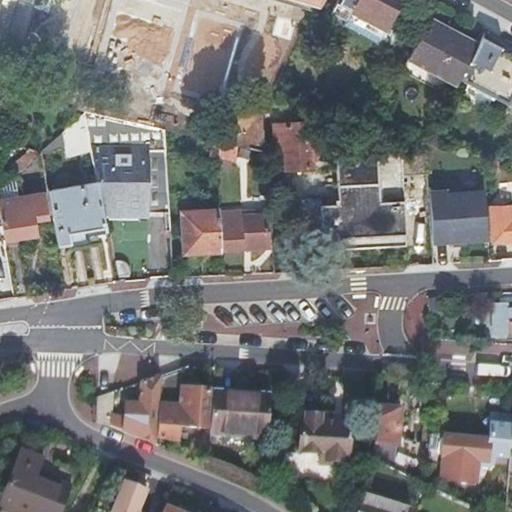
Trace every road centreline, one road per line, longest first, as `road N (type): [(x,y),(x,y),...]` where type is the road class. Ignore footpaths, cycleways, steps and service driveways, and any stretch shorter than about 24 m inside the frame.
road 1 (residential): [(57,348),(409,365)]
road 2 (residential): [(410,281),(60,311)]
road 3 (residential): [(49,411),(70,428),(262,511)]
